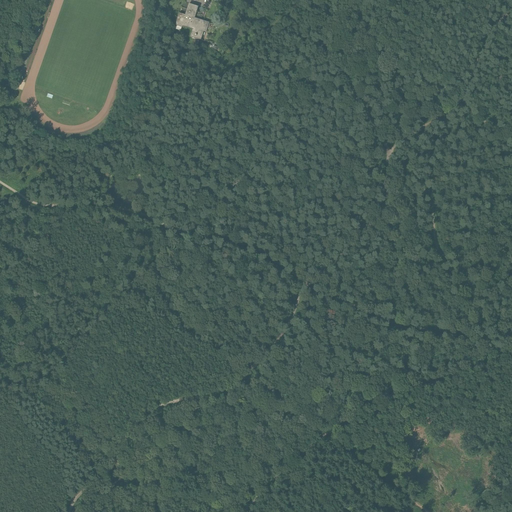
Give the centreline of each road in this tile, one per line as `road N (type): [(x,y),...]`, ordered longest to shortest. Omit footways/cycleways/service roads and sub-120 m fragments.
road 1 (unknown): [(330,38),(172,228),(158,259),(53,374),(122,440)]
road 2 (track): [(68,511),(108,473),(122,440),(150,411),(221,391),(273,345),(303,287),(379,213),(389,149)]
road 3 (track): [(311,281),(234,240),(178,232),(124,209),(36,204),(0,181)]
road 4 (track): [(511,349),(349,415),(245,511)]
road 5 (unknown): [(127,295),(159,308),(237,381),(274,388),(323,436)]
road 6 (track): [(389,149),(429,198),(436,246),(487,339)]
road 7 (track): [(331,32),(511,138)]
road 8 (track): [(389,149),(456,103),(486,37),(511,11)]
road 9 (track): [(311,281),(394,324),(487,339)]
road 10 (track): [(389,149),(334,69),(331,32)]
road 11 (unknown): [(428,511),(323,436)]
